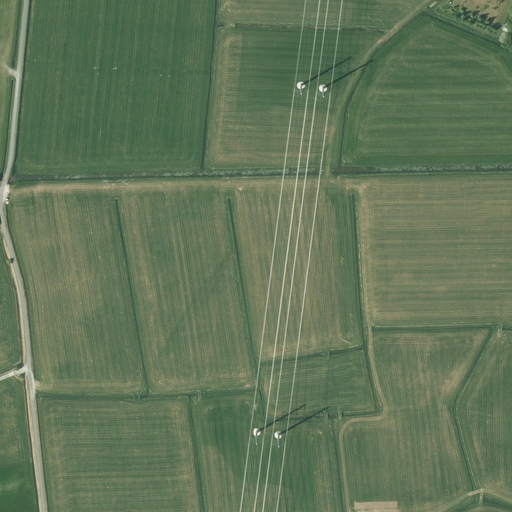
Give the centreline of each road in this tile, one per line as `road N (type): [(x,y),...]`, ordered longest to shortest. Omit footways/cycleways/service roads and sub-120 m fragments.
road 1 (unclassified): [(43,511),(19,284),(0,212)]
road 2 (unclassified): [(0,193),(25,0)]
